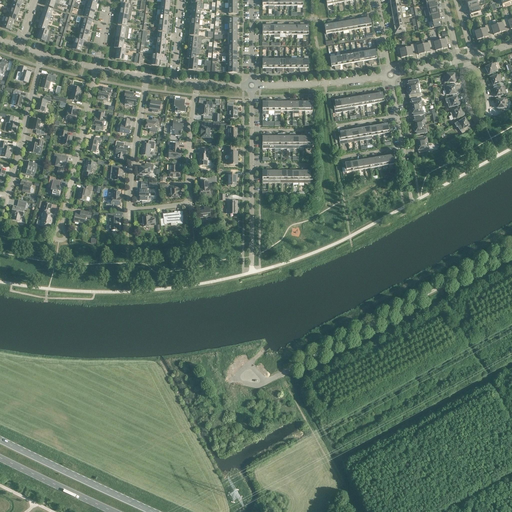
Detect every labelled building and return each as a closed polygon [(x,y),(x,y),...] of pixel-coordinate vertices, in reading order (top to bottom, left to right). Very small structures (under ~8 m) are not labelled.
[(475,2),(474,0),(470,0),(465,1),(466,5),(467,4),(469,10),(479,7),(477,1),(475,2)] [(55,3),(47,1),(45,6),(53,9),(55,3)] [(86,1),(84,6),(96,9),(97,4),(89,1),(86,1)] [(437,4),(436,1),(426,4),(428,10),(436,8),(436,5),(437,4)] [(96,9),(84,6),(83,11),(94,14),(96,9)] [(53,10),(45,7),(43,13),(51,15),(53,10)] [(480,12),(479,7),(469,10),(470,15),(469,15),(470,18),(479,16),(478,13),(480,12)] [(437,11),(436,8),(428,10),(429,16),(439,14),(439,10),(437,11)] [(94,14),(83,11),(81,16),(93,19),(94,14)] [(10,13),(8,18),(14,20),(16,21),(18,16),(10,13)] [(54,16),(51,15),(43,13),(41,18),(50,20),(52,21),(54,16)] [(440,17),(439,14),(429,16),(431,22),(439,20),(439,17),(440,17)] [(6,17),(4,23),(12,25),(14,20),(8,18),(6,17)] [(81,18),(79,23),(91,26),(92,21),(81,18)] [(440,23),(439,20),(431,22),(432,28),(442,26),(442,23),(440,23)] [(506,25),(504,20),(501,21),(502,23),(497,25),(499,33),(505,31),(503,26),(506,25)] [(12,25),(4,23),(2,28),(10,31),(12,25)] [(91,26),(79,23),(78,28),(81,29),(89,32),(91,26)] [(405,32),(404,24),(394,26),(395,34),(405,32)] [(491,24),(488,25),(489,31),(492,30),(494,35),(499,33),(497,25),(491,26),(491,24)] [(489,31),(488,25),(485,26),(485,28),(480,30),(483,39),(488,37),(487,32),(489,31)] [(41,29),(39,34),(47,37),(50,38),(52,33),(49,32),(46,31),(41,29)] [(477,40),(483,39),(480,30),(475,32),(474,29),(471,30),(473,36),(475,35),(477,40)] [(47,37),(39,34),(37,39),(46,42),(47,37)] [(445,40),(439,41),(442,50),(447,48),(446,43),(449,42),(447,37),(444,37),(445,40)] [(433,40),(430,41),(432,47),(434,46),(436,51),(442,50),(439,41),(434,42),(433,40)] [(432,47),(430,41),(427,41),(428,44),(422,45),(424,54),(430,52),(429,47),(432,47)] [(415,50),(413,44),(410,45),(411,47),(405,48),(407,57),(413,56),(412,51),(415,50)] [(416,44),(413,44),(415,50),(417,50),(419,55),(424,54),(422,45),(417,46),(416,44)] [(401,58),(407,57),(405,48),(400,49),(399,47),(396,48),(397,54),(400,53),(401,58)] [(489,75),(498,70),(496,66),(495,62),(485,68),(487,72),(486,72),(486,73),(486,74),(487,75),(488,75),(489,75)] [(18,72),(16,79),(28,83),(31,73),(26,71),(27,68),(21,66),(19,72),(18,72)] [(455,79),(454,79),(454,74),(443,75),(443,78),(444,78),(444,83),(455,83),(455,82),(456,82),(456,81),(456,80),(456,79),(455,79)] [(493,86),(503,82),(501,78),(502,77),(501,74),(490,78),(492,82),(491,82),(491,83),(490,84),(490,85),(491,85),(491,86),(492,86),(493,86)] [(50,82),(54,83),(56,76),(49,75),(48,78),(47,78),(44,77),(42,87),(42,88),(48,89),(50,82)] [(406,91),(418,89),(417,84),(418,84),(418,81),(407,82),(408,88),(407,88),(407,89),(406,89),(406,90),(406,91)] [(446,96),(456,94),(457,94),(457,93),(458,92),(457,92),(457,91),(457,90),(456,90),(455,90),(455,86),(444,87),(444,91),(445,91),(446,96)] [(496,97),(506,95),(505,90),(506,90),(505,86),(494,89),(495,93),(494,94),(493,94),(493,95),(493,96),(494,96),(494,97),(495,97),(496,97)] [(71,100),(79,101),(81,89),(73,87),(71,100)] [(14,91),(13,94),(17,95),(14,106),(21,108),(24,97),(19,96),(20,93),(20,90),(15,88),(14,91)] [(103,88),(103,91),(99,91),(98,99),(103,100),(104,100),(106,101),(107,101),(108,97),(109,97),(110,97),(111,89),(103,88)] [(419,94),(418,89),(406,91),(407,92),(407,93),(408,94),(409,93),(409,99),(420,97),(420,93),(419,94)] [(378,91),(376,91),(378,103),(384,102),(382,93),(379,94),(378,91)] [(132,105),(135,106),(137,98),(132,97),(132,96),(132,93),(125,92),(124,99),(125,100),(126,100),(125,104),(128,104),(128,106),(129,106),(131,107),(132,106),(132,105)] [(36,110),(44,112),(46,101),(50,102),(51,99),(44,97),(43,100),(39,99),(36,110)] [(343,112),(340,97),(338,98),(338,101),(335,101),(335,106),(334,106),(335,113),(343,112)] [(343,97),(340,97),(343,112),(349,111),(347,99),(343,100),(343,97)] [(449,108),(459,105),(460,105),(460,104),(460,103),(460,102),(459,102),(459,101),(458,101),(457,97),(446,100),(447,104),(448,103),(449,108)] [(307,99),(305,99),(305,111),(313,111),(313,107),(311,107),(311,102),(307,102),(307,99)] [(409,109),(421,107),(420,102),(421,102),(421,99),(410,101),(411,106),(410,106),(410,107),(409,107),(409,108),(409,109)] [(497,108),(507,108),(507,103),(508,102),(507,99),(496,100),(497,105),(496,105),(495,105),(495,106),(495,107),(495,108),(496,108),(497,108)] [(185,113),(186,106),(185,106),(185,100),(180,100),(180,101),(175,101),(174,107),(175,107),(175,113),(180,114),(180,112),(185,113)] [(158,110),(160,110),(161,102),(151,101),(150,103),(149,103),(149,106),(150,106),(150,109),(152,109),(152,112),(158,113),(158,110)] [(200,115),(208,116),(209,109),(212,109),(213,103),(206,102),(206,106),(201,105),(200,115)] [(237,118),(237,108),(233,108),(233,103),(227,103),(227,114),(228,115),(229,115),(229,118),(233,118),(234,119),(236,119),(237,118)] [(66,119),(75,121),(77,114),(75,113),(76,108),(70,107),(69,112),(68,112),(66,119)] [(422,112),(421,107),(409,109),(409,110),(410,110),(410,111),(411,111),(411,112),(412,112),(412,117),(423,115),(423,112),(422,112)] [(454,120),(463,116),(464,115),(464,114),(464,113),(464,112),(463,112),(462,112),(460,108),(450,113),(451,116),(452,115),(454,120)] [(93,119),(92,123),(93,124),(93,125),(97,126),(96,127),(95,131),(99,132),(99,130),(103,131),(104,127),(105,127),(106,126),(107,122),(106,121),(104,121),(104,120),(103,120),(104,114),(103,114),(104,111),(99,110),(98,117),(98,118),(94,118),(94,119),(93,119)] [(6,123),(9,124),(8,132),(15,133),(17,123),(13,122),(14,118),(7,117),(6,123)] [(412,127),(424,125),(423,121),(424,120),(424,117),(413,119),(414,124),(413,124),(413,125),(412,126),(412,127)] [(181,131),(183,131),(183,125),(179,124),(179,122),(177,122),(178,120),(166,118),(165,123),(173,125),(172,128),(171,127),(170,134),(175,135),(175,136),(180,137),(181,131)] [(45,132),(39,131),(41,120),(35,119),(32,130),(36,131),(36,134),(44,135),(45,132)] [(129,131),(130,131),(131,127),(129,126),(130,120),(124,119),(122,125),(121,125),(120,133),(129,134),(129,133),(129,131)] [(154,122),(152,121),(147,120),(145,128),(150,129),(149,132),(156,133),(157,128),(155,128),(156,125),(158,125),(159,120),(154,119),(154,122)] [(465,119),(455,124),(457,127),(458,127),(460,131),(462,134),(471,129),(469,126),(470,125),(470,124),(470,123),(469,123),(469,122),(468,122),(467,122),(465,119)] [(201,129),(201,135),(201,137),(210,138),(210,127),(211,122),(202,122),(202,126),(202,129),(201,129)] [(383,122),(381,122),(383,134),(389,133),(388,124),(384,125),(383,122)] [(425,130),(424,125),(412,127),(413,128),(413,129),(414,130),(415,130),(415,135),(427,133),(426,130),(425,130)] [(230,142),(237,142),(237,129),(232,129),(232,126),(226,126),(226,129),(230,129),(230,133),(228,133),(228,137),(230,137),(230,142)] [(360,126),(357,126),(359,138),(360,141),(366,140),(364,128),(360,129),(360,126)] [(347,140),(345,128),(343,129),(344,132),(340,132),(340,137),(339,137),(340,142),(347,140)] [(345,128),(347,140),(348,143),(354,142),(353,139),(352,130),(348,131),(348,128),(345,128)] [(62,145),(70,146),(72,136),(66,135),(67,132),(61,130),(60,136),(63,137),(64,138),(62,145)] [(307,134),(305,134),(305,146),(305,149),(313,149),(313,141),(311,141),(311,137),(307,137),(307,134)] [(415,145),(415,146),(427,144),(426,139),(427,139),(427,135),(416,137),(417,142),(416,142),(416,143),(416,144),(415,144),(415,145)] [(87,151),(96,152),(98,143),(100,143),(101,139),(95,137),(94,141),(89,140),(88,144),(89,144),(89,146),(88,146),(87,151)] [(29,152),(37,154),(38,147),(42,148),(43,141),(37,140),(36,144),(32,143),(29,152)] [(1,157),(9,158),(11,148),(6,147),(7,143),(1,141),(0,146),(0,148),(3,149),(1,157)] [(150,149),(154,150),(155,142),(149,141),(148,145),(143,144),(141,155),(149,156),(150,149)] [(122,146),(123,143),(116,142),(115,150),(115,151),(116,151),(116,154),(118,155),(117,159),(123,160),(123,156),(125,156),(127,148),(123,147),(122,146)] [(169,158),(180,159),(181,151),(178,150),(178,149),(179,149),(179,145),(172,144),(171,150),(169,150),(169,155),(170,155),(169,158)] [(428,148),(427,144),(415,146),(416,146),(416,147),(417,148),(418,148),(419,153),(430,151),(429,148),(428,148)] [(227,165),(237,165),(237,160),(236,160),(236,156),(237,156),(237,152),(236,152),(236,148),(227,148),(227,156),(226,156),(225,157),(225,158),(226,159),(227,160),(227,165)] [(199,166),(207,166),(208,150),(201,149),(201,154),(200,154),(200,158),(199,158),(199,161),(199,166)] [(388,153),(386,153),(388,165),(394,164),(393,155),(389,156),(388,153)] [(57,173),(64,175),(67,160),(66,160),(66,157),(55,155),(54,161),(57,161),(56,166),(59,167),(57,173)] [(353,171),(351,159),(348,160),(349,163),(345,163),(346,168),(344,168),(345,173),(353,171)] [(93,169),(95,170),(96,163),(87,161),(86,165),(83,165),(83,168),(84,168),(82,175),(89,177),(90,173),(92,174),(93,169)] [(22,173),(30,175),(33,164),(25,162),(22,173)] [(150,170),(153,171),(153,165),(146,164),(146,168),(140,167),(139,174),(149,175),(150,170)] [(175,177),(180,178),(180,171),(177,170),(177,169),(177,166),(171,165),(171,170),(170,170),(169,177),(173,177),(173,178),(174,178),(175,177)] [(110,177),(111,177),(111,179),(114,179),(114,180),(122,181),(122,174),(123,174),(123,170),(118,170),(118,167),(112,166),(110,177)] [(307,168),(305,168),(305,183),(313,183),(313,176),(311,176),(311,171),(307,171),(307,168)] [(235,186),(236,186),(236,179),(237,179),(237,175),(232,175),(232,172),(226,172),(226,175),(228,175),(228,186),(231,186),(231,187),(235,187),(235,186)] [(59,189),(59,188),(60,181),(53,180),(51,191),(53,191),(52,195),(59,196),(61,189),(59,189)] [(210,196),(210,188),(208,188),(208,181),(200,181),(201,188),(199,188),(200,197),(205,196),(205,198),(206,199),(209,199),(210,198),(210,196)] [(30,193),(32,194),(33,193),(34,190),(33,189),(31,188),(32,185),(21,182),(20,187),(23,188),(22,191),(30,193)] [(139,193),(139,197),(140,197),(140,201),(149,201),(149,197),(149,194),(147,194),(148,185),(147,185),(147,182),(141,182),(141,190),(140,190),(140,193),(139,193)] [(86,201),(87,196),(91,197),(93,188),(86,186),(86,190),(80,189),(78,199),(86,201)] [(179,195),(179,188),(178,186),(170,187),(171,198),(179,197),(179,195)] [(112,197),(111,200),(108,200),(107,201),(107,204),(108,204),(111,205),(120,205),(121,198),(119,198),(120,192),(118,192),(113,192),(113,197),(112,197)] [(226,214),(237,214),(237,202),(228,202),(228,209),(226,209),(226,214)] [(42,210),(44,211),(40,226),(43,227),(43,228),(46,229),(46,228),(50,229),(53,215),(49,214),(51,205),(44,203),(42,210)] [(20,216),(22,217),(24,210),(25,210),(26,205),(19,204),(18,208),(13,207),(12,214),(15,215),(14,220),(19,221),(20,216)] [(211,220),(210,217),(210,213),(213,213),(212,206),(206,207),(206,211),(199,212),(200,218),(205,218),(206,221),(211,220)] [(80,211),(79,215),(75,214),(74,220),(75,221),(75,222),(85,224),(86,220),(87,219),(91,220),(92,214),(80,211)] [(182,224),(183,222),(183,216),(182,216),(182,212),(178,212),(178,214),(173,213),(163,214),(164,224),(177,222),(177,224),(182,224)] [(113,214),(106,214),(106,218),(109,218),(109,224),(109,230),(112,230),(112,231),(113,232),(115,232),(116,231),(116,230),(119,230),(119,218),(113,218),(113,214)] [(150,225),(155,225),(155,219),(151,219),(151,220),(150,220),(150,216),(148,216),(144,216),(144,217),(142,217),(143,227),(151,226),(150,225)]
